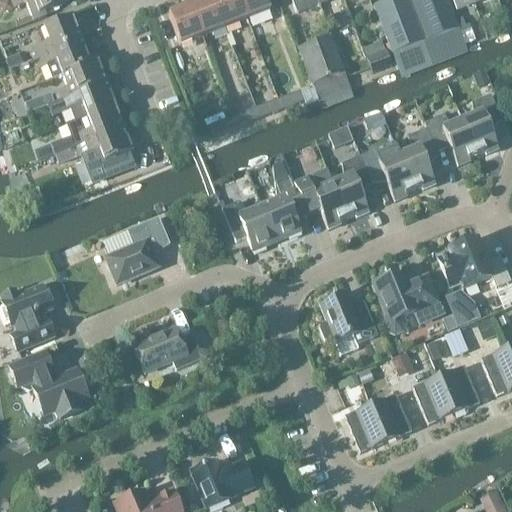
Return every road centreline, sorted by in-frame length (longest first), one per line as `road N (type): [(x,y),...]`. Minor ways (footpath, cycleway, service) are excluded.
road 1 (residential): [(307,383),(47,490)]
road 2 (residential): [(511,240),(487,218),(457,217),(303,279),(288,299)]
road 3 (residential): [(288,299),(221,275),(85,330)]
road 4 (residential): [(347,484),(511,417)]
road 5 (residential): [(152,131),(118,30),(124,0)]
